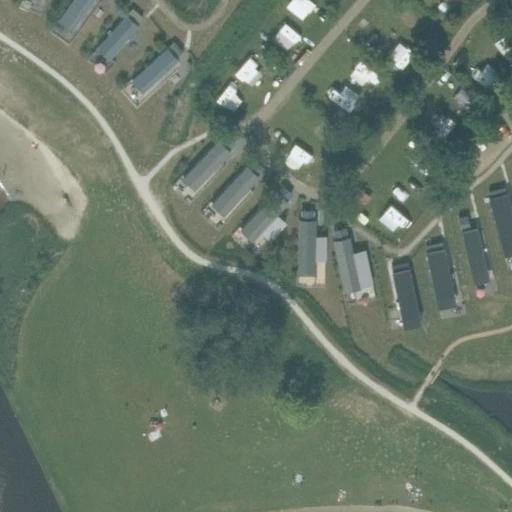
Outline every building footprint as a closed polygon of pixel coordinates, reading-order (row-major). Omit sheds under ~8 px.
[(131,6),(126,12),(136,22),(142,15),(131,6)] [(172,40),(166,46),(175,56),(181,50),(172,40)] [(225,132),(219,138),(228,147),(234,141),(225,132)] [(253,158),(247,164),(257,172),(262,166),(253,158)] [(223,175),(242,215),(259,207),(241,166),(223,175)] [(282,183),(276,189),(286,198),(291,192),(282,183)] [(503,185),(487,189),(489,194),(504,190),(503,185)] [(489,196),(506,252),(511,250),(511,197),(510,190),(489,196)] [(300,207),(299,215),(312,216),(312,208),(300,207)] [(255,213),(238,224),(248,240),(265,228),(255,213)] [(465,213),(457,215),(460,226),(468,224),(465,213)] [(344,225),(331,228),(333,236),(346,233),(344,225)] [(476,280),(493,276),(479,225),(463,229),(476,280)] [(428,248),(439,306),(458,302),(447,244),(428,248)] [(406,260),(390,264),(391,269),(407,266),(406,260)] [(255,312),(260,300),(247,294),(242,306),(255,312)]
